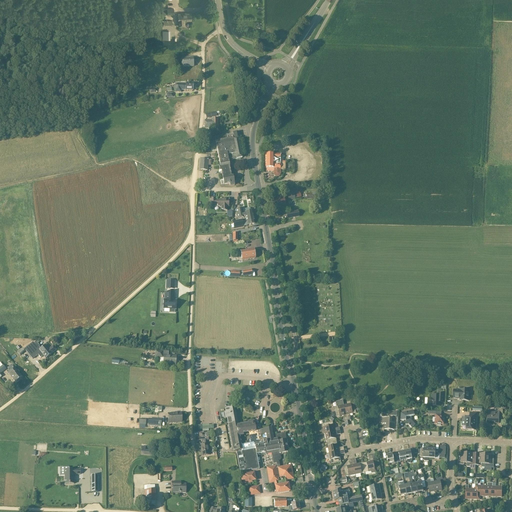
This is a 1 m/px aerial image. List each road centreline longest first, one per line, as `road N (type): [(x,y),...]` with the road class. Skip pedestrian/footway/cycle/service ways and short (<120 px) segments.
road 1 (residential): [(317,511),(258,186)]
road 2 (track): [(192,237),(188,372),(201,511)]
road 3 (track): [(0,408),(192,237)]
road 4 (track): [(217,31),(202,44),(192,190)]
